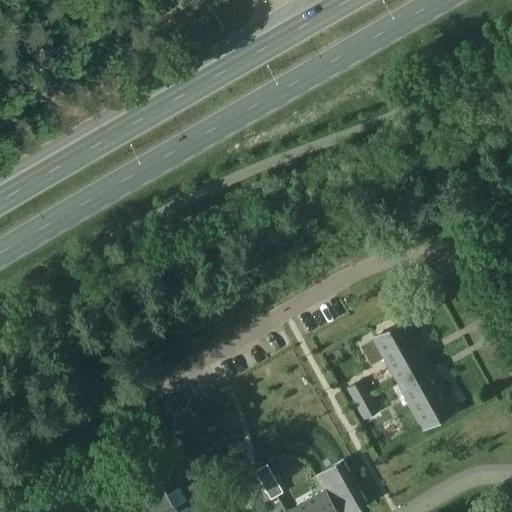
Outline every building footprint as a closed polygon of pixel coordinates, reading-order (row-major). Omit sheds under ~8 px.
[(398,383),(432,364),(407,319),(373,338),(374,340),(384,357),(398,383)] [(432,364),(398,383),(423,428),(457,409),(432,364)] [(358,405),(372,397),(362,380),(349,387),(358,405)] [(379,410),(372,397),(358,405),(365,418),(379,410)] [(324,490),(286,511),(287,511),(348,511),(367,501),(343,460),(316,475),(324,490)] [(267,464),(255,471),(263,485),(275,478),(267,464)] [(201,478),(187,487),(194,499),(208,491),(201,478)] [(275,478),(263,485),(271,499),(283,492),(275,478)] [(135,502),(125,508),(126,511),(170,511),(176,509),(160,481),(132,497),(135,502)]
